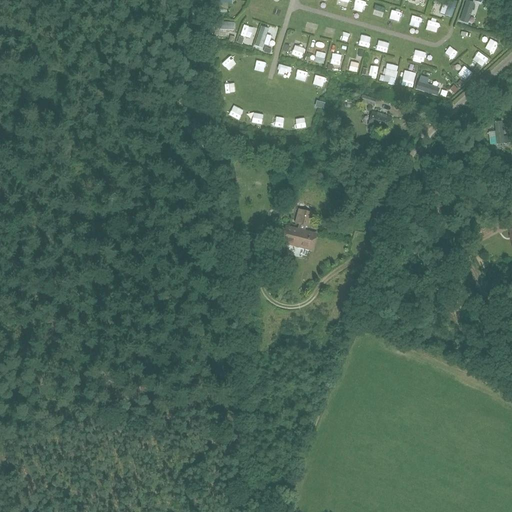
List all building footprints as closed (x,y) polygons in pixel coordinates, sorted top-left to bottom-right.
[(384,0),(380,0),(378,6),(388,9),(391,2),(384,0)] [(396,4),(395,10),(406,12),(408,7),(396,4)] [(235,10),(226,10),(227,25),(236,24),(235,10)] [(418,10),(415,19),(424,22),(427,13),(418,10)] [(312,19),(311,25),(320,27),(322,22),(312,19)] [(246,30),(257,33),(260,23),(249,20),(246,30)] [(278,36),(282,24),(270,20),(266,32),(278,36)] [(367,28),(364,39),(372,41),(375,30),(367,28)] [(297,49),(308,51),(311,40),(299,37),(297,49)] [(392,47),(394,42),(382,38),(381,44),(392,47)] [(420,43),(418,53),(430,56),(432,46),(420,43)] [(320,55),(329,57),(330,46),(321,45),(320,55)] [(233,60),(241,52),(237,48),(229,55),(233,60)] [(354,64),(362,66),(365,57),(357,55),(354,64)] [(390,58),(390,78),(402,78),(403,58),(390,58)] [(470,59),(465,65),(473,71),(478,65),(470,59)] [(312,74),(315,66),(304,63),(301,71),(312,74)] [(327,78),(327,69),(319,68),(318,78),(327,78)] [(360,101),(374,106),(376,99),(362,94),(360,101)] [(258,104),(256,114),(263,115),(265,105),(258,104)] [(287,110),(284,121),(295,123),(297,112),(287,110)] [(387,132),(391,118),(373,112),(368,126),(387,132)] [(494,120),(497,144),(505,143),(504,132),(502,119),(494,120)] [(312,250),(316,234),(304,231),(306,226),(307,226),(310,213),(299,210),(295,224),(299,225),(298,230),(285,226),(281,242),(312,250)] [(244,243),(241,261),(252,263),(255,245),(244,243)]
